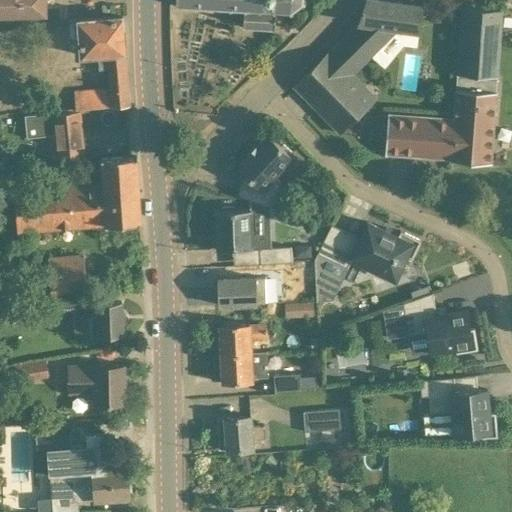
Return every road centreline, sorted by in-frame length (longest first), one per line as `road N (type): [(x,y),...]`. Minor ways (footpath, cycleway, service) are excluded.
road 1 (residential): [(262,93),(348,180),(488,254),(511,355)]
road 2 (tertiary): [(168,511),(158,171)]
road 3 (tertiary): [(158,171),(149,0)]
road 4 (tertiary): [(158,171),(207,151),(262,93)]
road 5 (tertiary): [(262,93),(341,0)]
